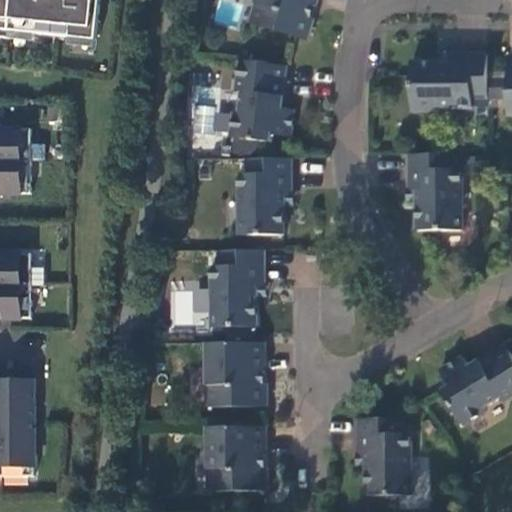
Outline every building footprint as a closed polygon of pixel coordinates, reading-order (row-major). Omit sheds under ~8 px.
[(0,0),(0,29),(9,31),(97,39),(100,0),(0,0)] [(252,0),(247,20),(296,35),(305,33),(309,18),(299,15),(303,0),(252,0)] [(0,29),(0,39),(8,40),(9,31),(0,29)] [(436,45),(436,57),(449,57),(448,49),(449,45),(436,45)] [(468,94),(484,94),(484,91),(484,72),(483,48),(448,49),(449,57),(436,57),(409,58),(409,69),(409,102),(412,101),(416,106),(426,106),(432,102),(468,102),(468,94)] [(277,104),(281,62),(234,57),(232,76),(239,77),(237,104),(231,110),(229,132),(268,135),(268,129),(287,131),(288,116),(289,105),(277,104)] [(505,71),(484,72),(484,91),(505,91),(505,71)] [(0,195),(31,195),(31,128),(0,128),(0,195)] [(453,156),(453,146),(399,147),(399,171),(399,181),(406,181),(406,193),(406,223),(460,222),(460,162),(448,162),(448,156),(453,156)] [(288,190),(287,153),(242,154),(242,164),(247,164),(247,172),(235,172),(237,231),(283,230),(282,213),(282,201),(282,190),(288,190)] [(395,194),(406,193),(406,181),(399,181),(395,181),(395,194)] [(292,190),(288,190),(282,190),(282,201),(293,201),(292,190)] [(262,271),(262,245),(219,246),(219,256),(223,256),(223,263),(211,263),(211,325),(255,324),(255,294),(255,285),(262,284),(262,271)] [(31,253),(0,253),(0,320),(31,320),(31,253)] [(265,285),(262,284),(255,285),(255,294),(265,294),(265,285)] [(511,386),(511,351),(498,327),(462,350),(455,339),(446,345),(432,354),(442,370),(436,374),(465,420),(481,410),(483,402),(511,384),(511,386)] [(262,349),(261,337),(204,338),(206,406),(262,405),(267,399),(267,386),(259,383),(259,372),(262,368),(262,349)] [(36,383),(0,383),(0,475),(36,476),(36,383)] [(374,413),(357,414),(358,450),(364,450),(365,461),(365,489),(409,488),(407,429),(396,429),(396,413),(374,413)] [(264,436),(263,423),(208,423),(209,489),(265,488),(268,483),(268,469),(261,466),(261,452),(264,452),(264,436)] [(354,461),(365,461),(364,450),(358,450),(353,450),(354,461)]
